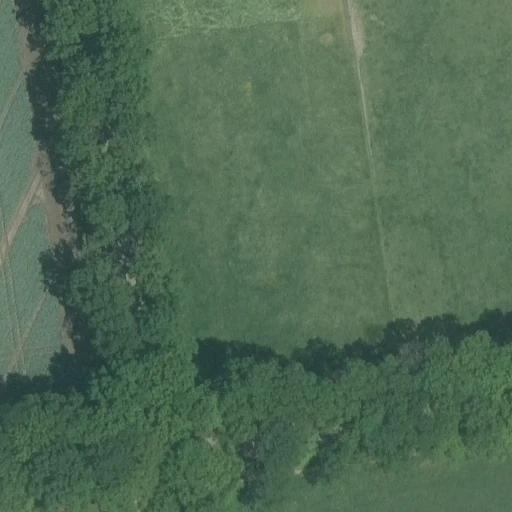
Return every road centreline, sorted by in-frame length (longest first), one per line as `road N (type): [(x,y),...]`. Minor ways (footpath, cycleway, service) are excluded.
road 1 (unclassified): [(0,474),(153,451),(86,0)]
road 2 (unknown): [(153,451),(511,398)]
